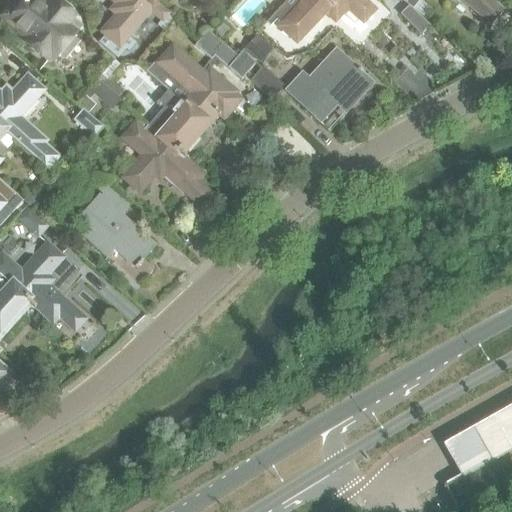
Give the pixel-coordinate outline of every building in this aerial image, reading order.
[(82,28),(73,20),(75,17),(54,0),(30,0),(27,4),(27,3),(23,4),(14,16),(7,10),(0,18),(26,39),(23,43),(49,66),(82,28)] [(124,35),(147,9),(166,25),(171,19),(152,3),(148,0),(118,0),(119,0),(116,4),(120,8),(118,10),(118,11),(118,16),(112,24),(112,27),(98,43),(117,60),(132,42),(124,35)] [(287,0),(265,24),(270,28),(276,21),(282,27),(281,27),(297,42),(330,8),(332,10),(333,9),(339,14),(353,27),(360,20),(361,22),(362,21),(361,21),(370,11),(370,12),(371,11),(359,0),(287,0)] [(419,1),(417,0),(398,0),(409,8),(412,10),(419,1)] [(495,0),(445,0),(447,2),(449,0),(459,0),(470,9),(473,8),(492,25),(502,13),(494,6),(496,4),(495,3),(495,0)] [(409,8),(400,16),(420,37),(429,28),(412,10),(409,8)] [(232,32),(219,21),(210,30),(222,42),(232,32)] [(155,62),(145,73),(167,93),(166,93),(179,103),(195,117),(205,106),(216,116),(218,117),(219,116),(221,119),(227,112),(229,113),(239,102),(233,96),(234,94),(208,72),(217,62),(227,70),(240,82),(255,65),(242,53),(237,58),(207,33),(207,32),(197,44),(194,47),(210,61),(199,74),(180,57),(176,58),(171,53),(160,66),(155,62)] [(273,51),(257,36),(243,51),(259,65),(273,51)] [(345,115),(372,85),(360,75),(362,73),(358,70),(357,72),(335,51),(308,81),(301,75),(285,93),(319,124),(332,111),(330,110),(334,105),(345,115)] [(100,77),(101,76),(113,62),(107,57),(94,72),(100,77)] [(284,88),(263,67),(251,83),(270,102),(284,88)] [(122,94),(101,76),(100,77),(96,82),(117,99),(122,94)] [(0,131),(4,135),(31,159),(36,153),(21,140),(9,129),(40,94),(25,80),(13,94),(6,87),(0,93),(0,131)] [(121,102),(117,99),(96,82),(83,96),(89,101),(93,97),(112,112),(121,102)] [(163,110),(146,128),(182,158),(183,157),(200,138),(198,137),(216,116),(205,106),(195,117),(179,103),(166,93),(157,104),(163,110)] [(104,128),(83,111),(73,122),(94,140),(104,128)] [(134,126),(121,141),(141,158),(124,178),(138,190),(143,184),(147,184),(153,176),(159,176),(181,196),(184,193),(199,207),(200,207),(210,196),(209,196),(209,195),(194,182),(198,177),(198,176),(198,174),(193,169),(194,168),(187,162),(188,161),(183,157),(182,158),(146,128),(142,133),(134,126)] [(0,227),(21,204),(22,203),(0,182),(0,227)] [(155,248),(117,214),(120,211),(123,214),(131,205),(106,182),(97,192),(101,196),(100,197),(98,197),(77,220),(85,228),(79,234),(107,259),(115,250),(121,255),(120,257),(136,271),(142,264),(141,263),(155,248)] [(46,228),(26,210),(17,220),(37,238),(46,228)] [(56,296),(77,273),(65,262),(63,264),(45,248),(22,273),(2,253),(0,254),(0,282),(28,307),(33,311),(34,310),(43,318),(44,317),(51,323),(57,317),(72,330),(73,331),(82,320),(56,296)] [(0,337),(27,308),(28,307),(0,282),(0,337)] [(511,409),(444,448),(459,477),(511,447),(511,409)] [(496,488),(496,486),(496,485),(495,486),(484,467),(485,466),(484,465),(481,465),(480,465),(481,466),(445,486),(445,485),(443,487),(443,489),(444,490),(445,489),(456,508),(454,509),(456,511),(458,511),(459,510),(458,509),(494,489),(495,490),(496,488)]
